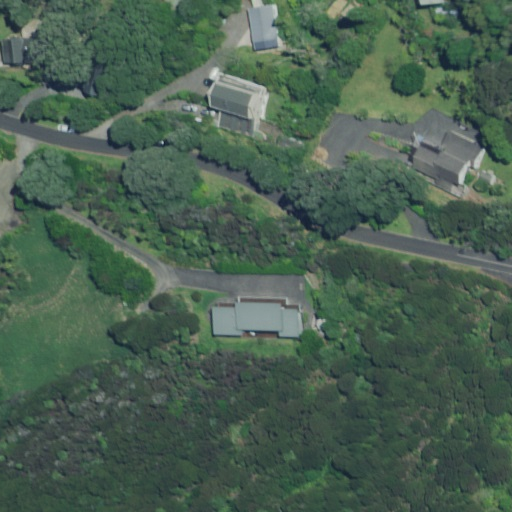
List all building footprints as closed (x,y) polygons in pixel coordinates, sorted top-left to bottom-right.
[(189,2),(181,0),(164,0),(163,4),(185,12),(189,2)] [(272,0),(251,3),(259,47),(284,42),(277,0),(272,0)] [(8,34),(7,60),(48,61),(54,65),(60,66),(66,61),(66,54),(78,40),(64,29),(54,36),(8,34)] [(95,63),(91,86),(109,90),(114,67),(95,63)] [(218,102),(226,104),(219,126),(254,136),(270,84),(227,71),(218,102)] [(472,166),(477,168),(488,146),(452,127),(446,140),(424,129),(404,167),(463,197),(469,185),(464,182),(472,166)] [(480,179),(492,185),(496,176),(484,171),(480,179)] [(245,304),(222,303),(221,333),(248,334),(248,326),(284,328),(284,334),(306,335),(307,306),(290,306),(290,300),(246,298),(245,304)]
